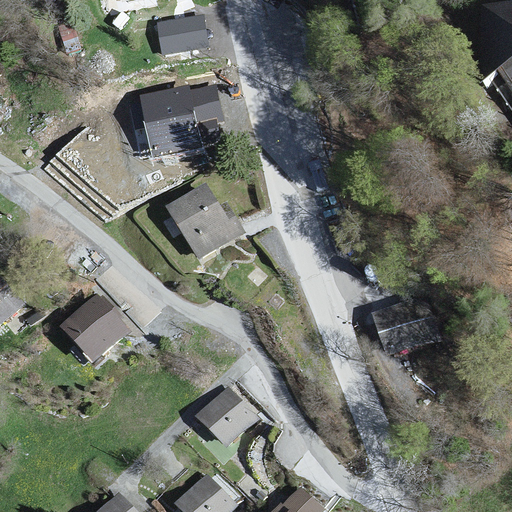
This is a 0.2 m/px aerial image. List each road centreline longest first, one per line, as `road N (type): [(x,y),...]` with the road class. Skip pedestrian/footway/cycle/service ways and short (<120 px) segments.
road 1 (residential): [(392,495),(349,482),(244,332),(150,283),(0,162)]
road 2 (residential): [(236,0),(392,495)]
